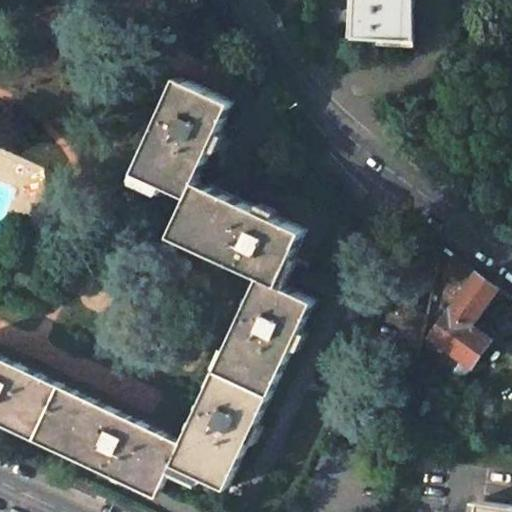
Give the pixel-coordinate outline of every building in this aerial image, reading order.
[(357,0),(356,36),(406,39),(407,0),(357,0)] [(235,100),(182,75),(138,170),(192,195),(199,179),(235,100)] [(307,230),(199,179),(192,195),(174,234),(263,275),(282,283),(307,230)] [(480,272),(455,254),(444,269),(469,287),(480,272)] [(498,286),(480,272),(469,287),(433,335),(438,339),(464,361),(472,368),(491,342),(471,324),(498,286)] [(282,283),(263,275),(255,291),(219,368),(273,394),(317,299),(282,283)] [(464,361),(438,339),(428,354),(453,376),(464,361)] [(64,383),(0,352),(0,419),(39,437),(64,383)] [(273,394),(219,368),(185,440),(176,462),(229,487),(273,394)] [(185,440),(64,383),(39,437),(161,495),(176,462),(185,440)] [(511,511),(511,505),(482,501),(480,511),(511,511)]
